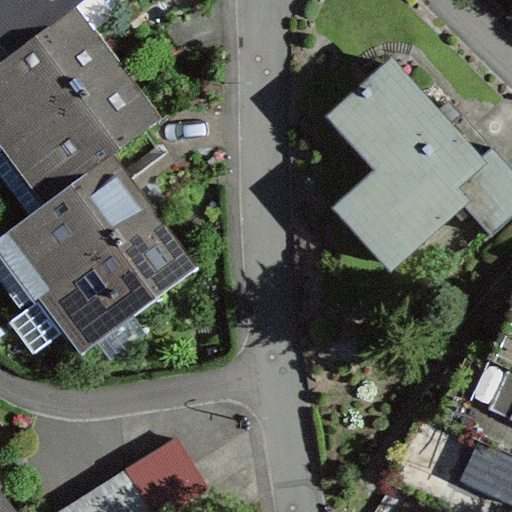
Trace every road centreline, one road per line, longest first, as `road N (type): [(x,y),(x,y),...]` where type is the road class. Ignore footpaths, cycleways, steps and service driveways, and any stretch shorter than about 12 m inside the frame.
road 1 (residential): [(277,380),(264,235),(260,0)]
road 2 (residential): [(0,376),(51,403),(277,380)]
road 3 (residential): [(292,511),(277,380)]
